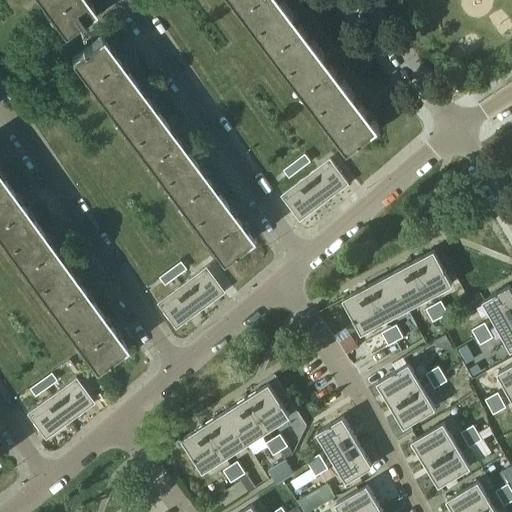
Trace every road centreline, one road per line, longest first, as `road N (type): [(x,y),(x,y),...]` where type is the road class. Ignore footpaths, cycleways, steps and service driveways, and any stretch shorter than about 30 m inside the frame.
road 1 (residential): [(307,262),(124,0)]
road 2 (residential): [(180,369),(0,105)]
road 3 (residential): [(282,284),(352,382),(423,511)]
road 4 (residential): [(458,127),(307,262)]
road 5 (residential): [(458,127),(359,0)]
road 6 (residential): [(282,284),(180,369)]
